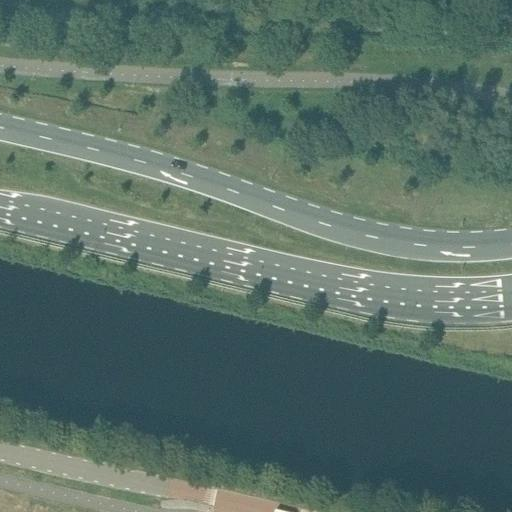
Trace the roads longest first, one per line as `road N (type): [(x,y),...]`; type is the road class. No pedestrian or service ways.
road 1 (secondary): [(511,243),(424,246),(373,236),(182,173),(0,126)]
road 2 (secondary): [(0,211),(369,294),(511,298)]
road 3 (tertiary): [(267,511),(0,450)]
